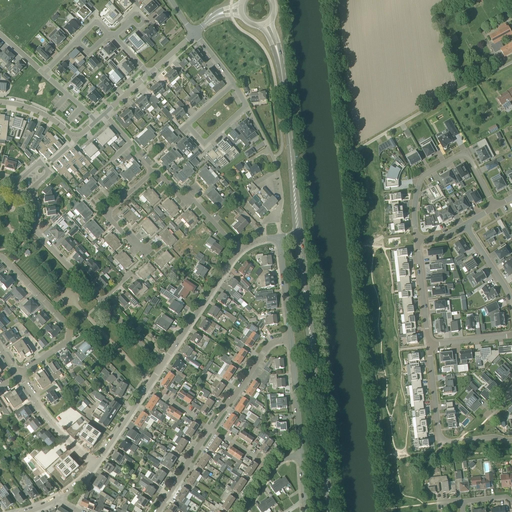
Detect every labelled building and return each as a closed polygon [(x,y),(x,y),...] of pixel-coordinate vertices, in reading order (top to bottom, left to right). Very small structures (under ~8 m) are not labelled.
[(91,9),(82,0),(80,0),(78,2),(82,5),(79,8),(81,9),(76,14),(83,21),(82,22),(83,22),(87,18),(86,18),(88,16),(91,13),(88,11),(89,11),(89,10),(88,11),(88,10),(90,8),(91,9)] [(123,0),(118,4),(125,11),(132,5),(127,0),(123,0)] [(151,0),(146,0),(142,3),(146,7),(144,9),(149,15),(157,8),(152,3),(153,2),(151,0)] [(116,19),(118,17),(117,17),(118,16),(117,15),(119,13),(122,16),(110,2),(105,6),(111,12),(108,15),(109,16),(108,17),(110,19),(108,21),(104,17),(109,23),(110,23),(111,24),(112,24),(113,24),(114,23),(117,20),(116,19)] [(156,23),(156,25),(157,25),(159,27),(161,25),(164,25),(164,22),(167,20),(162,15),(165,12),(161,9),(156,14),(159,17),(154,21),(156,23)] [(74,32),(75,31),(76,31),(79,28),(72,21),(74,19),(70,15),(66,18),(70,22),(63,29),(71,36),(74,33),(74,32)] [(148,29),(146,31),(143,33),(149,40),(156,33),(151,26),(148,29)] [(50,40),(57,47),(60,44),(62,42),(65,39),(63,37),(65,34),(58,27),(52,34),(54,36),(50,40)] [(500,31),(490,36),(494,43),(494,44),(496,43),(500,50),(501,50),(505,57),(511,52),(511,43),(504,48),(500,41),(511,34),(511,33),(508,27),(507,27),(500,31)] [(139,40),(134,34),(127,40),(132,46),(132,47),(133,46),(137,52),(147,43),(146,43),(141,38),(139,40)] [(458,41),(456,35),(449,37),(451,43),(458,41)] [(160,43),(164,46),(169,41),(166,38),(160,43)] [(50,56),(49,55),(49,56),(49,55),(53,51),(50,48),(52,47),(49,43),(48,43),(49,43),(47,45),(46,44),(41,48),(42,49),(38,54),(46,61),(50,57),(49,56),(50,56)] [(107,64),(111,61),(116,56),(113,52),(116,50),(113,47),(113,46),(111,44),(111,45),(110,44),(103,50),(106,53),(104,55),(106,57),(103,59),(107,64)] [(200,54),(196,49),(187,57),(191,61),(193,59),(200,54)] [(0,54),(0,61),(2,63),(10,53),(7,51),(7,52),(5,50),(1,55),(0,54)] [(74,62),(76,60),(79,63),(78,65),(80,68),(85,62),(82,60),(85,58),(79,53),(79,54),(75,50),(69,57),(75,63),(75,62),(74,62)] [(7,70),(12,65),(9,63),(14,58),(12,56),(13,55),(10,53),(2,63),(6,66),(5,67),(7,70)] [(196,63),(203,58),(200,54),(193,59),(196,63)] [(98,69),(103,65),(99,60),(97,62),(93,58),(87,63),(93,70),(96,67),(98,69)] [(203,58),(196,63),(200,68),(207,63),(203,58)] [(68,61),(68,62),(65,65),(63,63),(61,65),(60,65),(58,68),(56,71),(57,72),(56,72),(59,75),(60,74),(61,75),(63,73),(64,73),(68,68),(72,71),(75,68),(68,61)] [(109,67),(115,73),(110,78),(109,79),(110,80),(113,83),(114,82),(116,85),(122,79),(121,77),(123,75),(116,67),(111,61),(107,64),(108,64),(110,66),(109,67)] [(12,65),(7,70),(6,71),(9,73),(11,72),(15,75),(19,71),(20,72),(22,69),(21,68),(23,66),(22,65),(23,65),(20,62),(20,63),(19,62),(15,67),(12,64),(12,65)] [(116,67),(123,75),(126,72),(128,75),(131,72),(131,73),(134,70),(133,70),(134,69),(132,67),(130,64),(130,65),(127,62),(123,66),(120,63),(116,67)] [(200,77),(204,74),(208,78),(215,73),(211,68),(207,72),(204,69),(197,74),(200,77)] [(173,70),(168,74),(174,80),(178,76),(173,70)] [(208,78),(205,80),(209,84),(211,83),(211,82),(218,77),(215,73),(208,78)] [(70,79),(73,81),(71,84),(75,88),(78,90),(79,91),(82,88),(81,87),(83,85),(80,83),(76,79),(78,76),(75,74),(70,79)] [(168,74),(164,77),(170,84),(174,80),(168,74)] [(217,85),(221,82),(218,77),(211,82),(211,83),(214,87),(212,89),(215,94),(220,89),(217,85)] [(109,90),(110,89),(109,88),(112,85),(112,86),(113,86),(106,78),(101,83),(102,84),(99,87),(101,90),(102,91),(105,95),(110,91),(109,90)] [(7,90),(9,85),(0,83),(0,82),(0,92),(6,93),(6,90),(7,90)] [(153,87),(159,93),(159,94),(161,96),(165,92),(158,83),(153,87)] [(89,90),(92,93),(88,97),(92,102),(92,101),(95,104),(100,99),(98,96),(100,94),(93,87),(89,90)] [(159,93),(153,87),(149,91),(153,95),(150,98),(152,101),(156,105),(159,102),(157,100),(155,97),(159,94),(159,93)] [(511,104),(511,105),(509,101),(511,99),(511,98),(511,88),(507,92),(497,99),(502,106),(505,110),(505,109),(511,104)] [(194,94),(190,98),(196,105),(200,101),(196,97),(200,94),(195,89),(192,92),(194,94)] [(267,100),(266,92),(250,94),(250,100),(258,99),(259,101),(267,100)] [(143,96),(138,100),(144,107),(148,103),(143,96)] [(192,108),(196,105),(190,98),(186,102),(192,108)] [(138,100),(134,104),(138,108),(135,111),(141,118),(144,115),(140,110),(144,107),(138,100)] [(152,101),(149,104),(154,110),(157,107),(152,101)] [(176,104),(179,108),(175,111),(181,118),(185,114),(181,109),(184,106),(179,101),(176,104)] [(165,108),(161,111),(166,118),(170,114),(165,108)] [(124,114),(129,120),(133,116),(134,116),(132,114),(128,110),(124,114)] [(135,111),(132,114),(134,116),(133,116),(137,121),(141,118),(135,111)] [(181,118),(175,111),(171,115),(177,122),(181,118)] [(128,127),(125,124),(129,120),(123,114),(119,117),(124,122),(120,125),(125,130),(128,127)] [(8,122),(4,121),(5,116),(0,115),(0,126),(1,126),(0,136),(0,135),(0,140),(6,141),(7,136),(8,122)] [(15,118),(14,119),(10,118),(9,126),(19,129),(18,131),(16,138),(20,139),(27,122),(26,122),(20,120),(20,119),(15,118)] [(449,132),(443,135),(444,136),(438,140),(443,149),(444,149),(445,149),(446,150),(447,149),(447,148),(447,147),(447,146),(453,142),(450,138),(451,137),(449,134),(456,130),(450,120),(444,123),(449,132)] [(245,121),(239,126),(240,127),(243,131),(240,133),(245,139),(248,136),(251,141),(256,136),(253,132),(254,132),(250,126),(251,126),(248,122),(247,122),(246,123),(245,121)] [(26,130),(24,133),(25,133),(25,134),(27,135),(26,139),(22,149),(25,150),(33,135),(34,133),(33,132),(32,131),(35,125),(34,124),(34,123),(31,122),(31,123),(30,122),(29,124),(28,126),(27,128),(27,130),(26,130)] [(163,130),(162,131),(159,134),(165,140),(172,133),(168,128),(169,127),(167,124),(161,129),(163,130)] [(141,133),(143,135),(149,142),(155,137),(152,133),(154,132),(148,126),(141,133)] [(44,130),(43,129),(42,129),(42,128),(40,127),(39,127),(32,138),(36,140),(30,150),(34,151),(38,145),(41,141),(43,138),(40,137),(41,135),(44,130)] [(108,128),(104,132),(111,140),(115,136),(116,138),(119,136),(115,131),(112,133),(108,128)] [(236,134),(234,131),(233,131),(228,135),(229,137),(227,138),(233,144),(234,144),(233,144),(238,139),(245,146),(247,143),(249,145),(246,147),(247,148),(249,145),(245,139),(240,133),(239,131),(236,134)] [(61,146),(64,144),(59,139),(57,141),(53,137),(50,133),(49,134),(47,132),(45,135),(55,146),(58,150),(60,148),(61,147),(61,146)] [(107,144),(111,140),(104,132),(100,136),(107,144)] [(172,133),(165,140),(170,146),(174,142),(175,144),(181,139),(178,136),(176,138),(172,133)] [(54,153),(56,152),(55,151),(52,148),(55,146),(45,135),(44,137),(43,138),(46,141),(48,143),(45,146),(48,150),(52,155),(54,153)] [(149,142),(143,135),(138,139),(136,138),(134,140),(139,146),(140,144),(143,148),(149,142)] [(100,144),(98,146),(102,151),(104,149),(103,147),(107,144),(100,136),(96,140),(100,144)] [(191,153),(196,147),(189,139),(188,140),(185,138),(176,146),(181,152),(186,147),(191,153)] [(435,154),(432,149),(436,147),(431,138),(425,141),(426,143),(421,146),(423,149),(422,149),(427,158),(428,157),(429,158),(431,157),(431,156),(435,154)] [(223,157),(224,156),(223,156),(230,150),(233,154),(230,156),(234,159),(236,157),(239,154),(231,144),(227,140),(224,143),(222,141),(219,143),(218,145),(219,146),(220,148),(219,149),(218,148),(218,149),(217,149),(216,150),(223,157)] [(488,147),(488,146),(485,140),(477,144),(478,144),(479,148),(481,147),(482,149),(476,152),(476,153),(480,160),(481,163),(482,163),(490,159),(488,155),(485,149),(485,148),(488,147)] [(42,149),(39,152),(46,160),(48,158),(50,157),(49,157),(46,153),(48,150),(45,146),(43,143),(41,141),(38,145),(42,149)] [(388,141),(378,146),(379,152),(379,156),(381,154),(382,152),(384,151),(391,147),(390,145),(388,141)] [(98,146),(95,148),(91,144),(87,147),(94,155),(98,151),(99,153),(102,151),(98,146)] [(89,163),(91,160),(90,159),(94,155),(87,147),(83,151),(87,156),(85,158),(89,163)] [(252,148),(244,153),(247,158),(255,152),(252,148)] [(85,158),(82,155),(80,157),(76,153),(73,149),(71,150),(69,152),(74,157),(74,156),(81,165),(81,164),(83,162),(85,164),(88,167),(91,165),(89,163),(85,158)] [(166,155),(173,162),(178,158),(179,160),(182,157),(177,151),(175,153),(172,149),(166,155)] [(407,159),(411,167),(422,161),(416,150),(410,153),(412,156),(407,159)] [(190,163),(195,159),(200,154),(197,151),(188,160),(190,163)] [(216,159),(218,161),(223,167),(229,164),(223,157),(218,151),(215,154),(213,151),(211,152),(210,152),(206,155),(212,162),(216,159)] [(72,166),(75,163),(78,166),(81,169),(83,167),(81,164),(81,165),(74,156),(74,157),(71,159),(67,154),(66,155),(64,157),(68,162),(72,166)] [(162,165),(167,171),(169,168),(168,167),(173,162),(166,155),(160,160),(163,164),(162,165)] [(4,168),(8,169),(14,171),(15,168),(17,168),(21,165),(18,161),(18,162),(16,163),(12,162),(10,159),(7,159),(8,157),(3,156),(1,164),(5,166),(4,168)] [(61,159),(60,160),(58,162),(63,167),(67,171),(70,168),(74,173),(77,171),(72,166),(68,162),(66,164),(62,159),(61,159)] [(195,159),(190,163),(194,167),(199,163),(197,161),(195,159)] [(133,165),(128,169),(135,177),(141,171),(138,168),(139,166),(134,161),(131,163),(133,165)] [(498,166),(495,161),(485,166),(488,171),(498,166)] [(194,172),(191,169),(193,168),(188,162),(185,165),(186,166),(182,170),(188,178),(194,172)] [(388,180),(386,180),(386,184),(386,188),(389,188),(398,187),(397,177),(399,178),(401,174),(403,170),(405,167),(401,163),(399,165),(396,162),(394,165),(392,168),(391,168),(390,171),(389,174),(388,178),(388,180)] [(63,167),(61,169),(56,164),(54,165),(52,167),(61,176),(64,174),(70,180),(73,178),(67,171),(63,167)] [(247,171),(251,177),(260,172),(256,165),(251,169),(248,164),(244,166),(247,171)] [(201,172),(198,175),(203,181),(211,174),(207,169),(208,168),(206,165),(200,170),(201,172)] [(459,174),(455,176),(459,183),(465,180),(464,178),(468,175),(463,165),(461,166),(460,165),(457,167),(458,168),(456,169),(459,174)] [(107,177),(113,185),(119,179),(116,176),(118,174),(113,169),(110,171),(111,173),(107,177)] [(129,182),(135,177),(128,169),(123,173),(122,172),(119,174),(124,180),(126,179),(129,182)] [(178,181),(179,180),(182,183),(188,178),(182,170),(177,175),(175,173),(173,176),(178,181)] [(456,185),(459,183),(456,178),(453,179),(449,173),(448,174),(447,173),(444,175),(450,186),(455,183),(456,185)] [(211,174),(203,181),(209,187),(212,184),(214,185),(213,186),(218,182),(219,180),(216,177),(215,178),(211,174)] [(450,186),(444,175),(441,176),(442,177),(440,178),(443,185),(440,187),(440,188),(442,190),(450,186)] [(506,187),(500,175),(494,178),(496,182),(493,183),(498,191),(506,187)] [(98,187),(94,184),(96,182),(91,177),(88,179),(90,181),(85,185),(92,193),(98,187)] [(103,188),(104,187),(107,190),(113,185),(107,177),(102,181),(100,180),(98,182),(103,188)] [(86,198),(92,193),(85,185),(80,190),(79,188),(76,191),(81,196),(82,195),(86,198)] [(429,196),(431,194),(434,199),(430,202),(433,205),(439,202),(445,198),(439,188),(438,185),(434,187),(432,188),(432,187),(426,190),(428,193),(429,196)] [(213,186),(208,191),(209,193),(206,196),(211,202),(219,195),(214,190),(216,189),(213,186)] [(51,191),(52,190),(49,187),(42,192),(45,196),(44,196),(44,198),(45,203),(48,202),(48,205),(54,205),(60,199),(58,197),(55,200),(54,200),(54,197),(53,197),(53,192),(51,191)] [(153,190),(152,191),(149,188),(142,195),(147,201),(155,193),(153,190)] [(264,188),(258,192),(260,194),(259,194),(262,197),(261,198),(262,199),(261,200),(265,203),(262,206),(267,212),(276,203),(276,202),(276,201),(272,197),(264,188)] [(472,194),(470,190),(465,194),(469,200),(470,202),(473,201),(476,204),(478,203),(479,203),(481,202),(481,201),(479,196),(476,192),(472,194)] [(155,193),(147,201),(152,207),(160,200),(157,197),(158,196),(155,193)] [(219,195),(211,202),(217,208),(220,205),(222,206),(227,201),(225,198),(223,200),(219,195)] [(401,195),(390,196),(392,205),(399,204),(398,201),(402,201),(401,195)] [(254,196),(252,199),(259,206),(261,204),(259,201),(254,196)] [(468,201),(465,196),(457,201),(458,203),(459,202),(464,212),(467,210),(466,209),(468,208),(465,202),(468,201)] [(171,202),(168,199),(161,206),(166,212),(175,204),(172,201),(171,202)] [(256,212),(255,213),(260,218),(267,212),(262,206),(260,207),(259,206),(252,199),(248,202),(256,212)] [(71,208),(74,211),(75,210),(80,215),(88,208),(82,202),(78,205),(77,203),(71,208)] [(464,212),(459,202),(458,203),(454,205),(452,202),(449,203),(452,209),(455,208),(459,214),(460,213),(461,214),(464,212)] [(446,205),(448,208),(444,211),(443,211),(449,220),(452,219),(451,218),(453,217),(450,211),(452,209),(449,203),(446,205)] [(177,207),(175,204),(166,212),(172,218),(179,211),(176,208),(177,207)] [(392,205),(393,214),(403,213),(402,207),(399,208),(399,204),(392,205)] [(238,205),(234,209),(240,215),(244,211),(238,205)] [(435,227),(434,226),(434,222),(438,221),(437,219),(435,212),(432,205),(426,206),(428,212),(429,212),(430,216),(431,218),(425,219),(425,222),(426,227),(432,226),(432,227),(435,227)] [(122,218),(125,221),(133,213),(128,207),(121,214),(123,217),(122,218)] [(160,217),(163,214),(157,207),(154,210),(160,217)] [(55,211),(55,208),(46,209),(47,213),(47,216),(51,216),(51,219),(50,220),(53,223),(60,216),(55,211)] [(80,215),(84,219),(82,221),(85,223),(91,218),(89,217),(93,214),(88,208),(80,215)] [(449,220),(443,211),(444,211),(443,209),(438,212),(437,211),(435,212),(437,219),(440,217),(444,222),(445,221),(446,222),(449,220)] [(191,212),(190,213),(188,210),(180,217),(186,223),(194,215),(191,212)] [(128,224),(129,223),(131,226),(139,219),(133,213),(125,221),(128,224)] [(401,223),(400,220),(404,219),(403,213),(393,214),(394,224),(401,223)] [(196,218),(194,215),(186,223),(191,229),(198,222),(196,219),(196,218)] [(236,220),(238,223),(233,228),(238,234),(243,230),(242,229),(248,224),(240,216),(236,220)] [(57,225),(50,231),(57,239),(64,233),(67,230),(60,224),(64,220),(61,217),(56,222),(58,224),(57,225)] [(143,228),(142,229),(144,232),(153,224),(147,218),(140,225),(143,228)] [(82,227),(85,230),(87,229),(91,233),(98,226),(93,220),(89,224),(88,222),(82,227)] [(394,224),(395,233),(402,232),(405,232),(404,226),(401,226),(401,223),(394,224)] [(147,234),(148,234),(151,237),(158,230),(153,224),(144,232),(147,234)] [(104,233),(98,226),(91,233),(96,239),(104,233)] [(195,228),(184,239),(188,243),(196,237),(200,241),(203,238),(201,237),(207,232),(203,227),(198,231),(195,228)] [(71,237),(77,231),(74,228),(68,234),(71,237)] [(489,231),(489,232),(487,233),(487,232),(486,233),(487,233),(483,235),(486,239),(487,239),(490,244),(494,241),(495,242),(495,241),(493,238),(497,236),(495,234),(500,231),(498,228),(493,230),(493,229),(489,232),(489,231)] [(164,243),(172,235),(166,229),(159,236),(162,239),(161,240),(164,243)] [(114,235),(113,236),(112,235),(110,233),(103,240),(105,242),(103,244),(106,248),(108,246),(117,238),(114,235)] [(172,235),(164,243),(166,245),(167,245),(170,248),(177,241),(172,235)] [(72,243),(68,238),(61,244),(64,247),(63,247),(65,249),(66,249),(69,252),(76,245),(73,242),(72,243)] [(119,241),(117,238),(108,246),(114,252),(121,245),(118,242),(119,241)] [(212,247),(210,250),(218,255),(222,249),(214,244),(216,242),(210,238),(206,243),(212,247)] [(457,252),(460,257),(469,251),(462,240),(455,244),(457,247),(459,251),(457,252)] [(505,248),(507,247),(505,244),(498,248),(500,251),(496,254),(498,256),(497,257),(500,261),(504,259),(503,258),(509,255),(505,248)] [(86,252),(80,246),(75,251),(77,254),(74,257),(76,260),(76,261),(80,265),(87,259),(83,255),(86,252)] [(437,261),(436,256),(443,255),(442,249),(441,248),(438,249),(434,250),(428,251),(428,256),(428,257),(430,256),(431,261),(435,261),(437,261)] [(405,260),(404,257),(408,257),(407,250),(397,251),(398,261),(407,260),(405,260)] [(163,254),(162,253),(159,256),(167,264),(173,258),(166,251),(163,254)] [(125,254),(124,255),(122,252),(114,258),(119,264),(128,257),(125,254)] [(259,267),(263,272),(267,271),(271,271),(270,266),(271,266),(270,257),(263,258),(263,254),(256,255),(257,261),(262,261),(262,266),(259,267)] [(156,258),(157,259),(154,262),(161,269),(167,264),(159,256),(156,258)] [(472,256),(471,256),(465,260),(462,262),(468,272),(475,268),(475,269),(477,267),(477,266),(478,265),(475,260),(475,261),(474,261),(473,259),(472,260),(470,257),(472,256)] [(130,260),(128,257),(119,264),(125,270),(132,263),(130,260)] [(511,267),(511,258),(511,257),(507,260),(509,263),(503,266),(504,268),(503,268),(505,272),(511,267)] [(93,263),(90,259),(84,265),(87,269),(85,270),(91,276),(94,273),(95,274),(99,270),(93,263)] [(443,272),(442,265),(454,264),(452,259),(437,261),(435,261),(435,264),(429,265),(430,271),(437,270),(437,273),(446,272),(443,272)] [(399,271),(409,270),(409,264),(408,264),(407,260),(398,261),(399,271)] [(246,272),(248,269),(251,271),(254,268),(251,266),(246,262),(241,268),(238,272),(244,276),(247,272),(246,272)] [(145,265),(142,267),(149,276),(155,270),(149,263),(145,266),(145,265)] [(197,279),(199,276),(202,278),(207,271),(199,265),(198,265),(196,268),(198,270),(193,277),(197,279)] [(142,267),(139,270),(140,271),(137,274),(143,281),(149,276),(142,267)] [(409,281),(409,277),(410,276),(409,270),(399,271),(400,282),(409,281)] [(265,288),(269,287),(274,287),(273,276),(268,276),(267,271),(263,272),(258,278),(260,280),(261,288),(265,288)] [(472,278),(476,284),(482,281),(483,280),(483,281),(487,279),(486,278),(482,271),(475,276),(473,273),(467,277),(469,280),(472,278)] [(0,284),(2,286),(3,285),(7,289),(9,287),(10,288),(13,286),(12,285),(14,282),(8,276),(6,278),(1,273),(0,274),(0,281),(1,282),(0,283),(0,284)] [(101,286),(104,289),(109,285),(110,283),(107,280),(103,276),(97,281),(97,282),(96,282),(100,287),(101,286)] [(227,284),(228,284),(227,285),(227,286),(229,287),(234,291),(230,295),(230,296),(234,299),(237,302),(241,297),(236,292),(238,288),(239,288),(241,289),(242,288),(243,286),(240,283),(239,284),(237,283),(238,283),(232,279),(230,282),(229,281),(227,284)] [(243,279),(240,282),(240,283),(243,286),(247,290),(247,289),(250,286),(243,279)] [(138,292),(140,294),(142,294),(148,289),(140,281),(138,284),(136,282),(133,284),(131,286),(131,285),(131,286),(128,289),(134,295),(138,292)] [(196,288),(188,282),(185,281),(183,285),(181,284),(176,290),(169,286),(166,291),(178,300),(180,301),(182,299),(184,300),(190,291),(192,293),(196,288)] [(401,293),(412,291),(411,285),(410,285),(409,281),(400,282),(401,293)] [(446,296),(445,291),(453,289),(453,284),(438,286),(438,289),(436,289),(436,290),(432,290),(432,291),(431,292),(432,295),(433,295),(433,296),(440,296),(440,297),(446,296)] [(493,288),(490,290),(487,285),(481,289),(484,294),(483,294),(488,301),(497,295),(493,288)] [(13,294),(17,298),(20,301),(26,295),(23,292),(24,292),(22,290),(21,290),(19,287),(17,289),(12,294),(13,294)] [(166,291),(163,295),(169,300),(167,303),(171,305),(169,309),(177,315),(182,307),(176,303),(178,300),(166,291)] [(270,304),(271,309),(277,308),(275,295),(267,296),(266,291),(259,292),(254,297),(255,299),(256,299),(256,301),(266,299),(267,305),(270,304)] [(412,302),(411,298),(412,297),(412,291),(401,293),(403,303),(412,302)] [(10,298),(12,295),(9,292),(2,299),(5,303),(10,298)] [(138,303),(128,293),(125,297),(123,295),(123,294),(117,299),(121,303),(120,304),(123,307),(123,308),(129,302),(131,304),(134,307),(138,303)] [(227,298),(228,298),(221,294),(217,301),(226,307),(231,301),(227,298)] [(27,312),(30,315),(38,307),(31,300),(28,302),(26,299),(18,307),(25,314),(27,312)] [(237,302),(234,299),(232,302),(238,306),(237,307),(239,309),(242,306),(241,305),(237,302)] [(414,306),(412,306),(412,302),(403,303),(404,314),(414,312),(414,306)] [(445,306),(445,302),(438,302),(434,302),(434,306),(435,306),(436,310),(440,309),(440,313),(440,314),(451,313),(450,305),(445,306)] [(495,311),(496,313),(496,314),(495,315),(496,322),(496,323),(495,323),(495,327),(496,327),(500,327),(501,327),(505,326),(505,322),(504,318),(504,313),(500,314),(500,312),(498,309),(500,309),(498,305),(497,302),(485,307),(487,311),(488,314),(490,313),(495,311)] [(208,314),(214,318),(217,320),(220,316),(220,317),(222,313),(219,311),(213,307),(208,314)] [(36,313),(32,317),(35,321),(36,320),(42,326),(49,320),(46,317),(46,316),(45,315),(42,312),(39,315),(36,313)] [(404,314),(405,324),(415,323),(415,317),(413,317),(413,313),(414,313),(414,312),(404,314)] [(229,320),(234,324),(237,319),(227,313),(225,316),(230,319),(229,320)] [(459,332),(458,328),(458,326),(461,325),(462,328),(461,320),(452,321),(451,313),(446,313),(447,320),(448,327),(451,326),(452,333),(458,332),(459,332)] [(156,325),(164,330),(166,332),(172,322),(163,315),(156,325)] [(260,332),(260,331),(264,326),(269,325),(277,325),(276,323),(277,323),(277,321),(276,321),(275,316),(268,317),(265,318),(265,320),(260,320),(258,323),(256,321),(254,325),(253,327),(258,330),(260,332)] [(475,329),(474,324),(479,323),(478,317),(474,317),(467,318),(467,322),(466,322),(466,327),(468,327),(468,331),(475,330),(475,329)] [(220,328),(216,325),(212,322),(210,325),(205,322),(205,321),(204,320),(199,328),(205,332),(208,335),(211,330),(212,330),(214,328),(215,328),(219,331),(220,328)] [(445,333),(444,330),(444,327),(448,326),(447,320),(443,321),(443,320),(436,321),(437,326),(436,326),(436,330),(437,330),(438,334),(445,333)] [(416,329),(415,323),(405,324),(406,335),(415,334),(415,329),(416,329)] [(49,324),(44,328),(48,332),(48,333),(53,338),(58,334),(57,334),(60,331),(55,326),(53,328),(49,324)] [(245,337),(254,342),(258,336),(255,335),(258,330),(253,327),(250,325),(249,324),(246,329),(249,331),(245,337)] [(14,335),(11,330),(3,336),(8,342),(10,340),(13,344),(20,339),(16,334),(14,335)] [(190,341),(196,345),(200,348),(203,345),(205,341),(208,343),(210,340),(203,335),(201,338),(195,334),(190,341)] [(418,343),(417,337),(413,337),(413,334),(415,334),(406,335),(407,344),(418,343)] [(241,346),(243,344),(250,348),(254,342),(245,337),(243,335),(240,341),(236,338),(234,341),(238,343),(237,344),(241,346)] [(42,338),(37,343),(42,349),(48,344),(42,338)] [(22,341),(17,344),(13,347),(15,349),(14,350),(14,351),(16,353),(17,353),(19,355),(21,359),(24,357),(25,359),(27,357),(28,358),(29,358),(31,357),(31,356),(31,355),(33,354),(28,346),(25,347),(22,341)] [(85,342),(84,343),(83,342),(74,348),(78,352),(74,354),(80,362),(86,357),(84,355),(91,348),(88,345),(85,342)] [(238,356),(243,359),(247,353),(240,348),(241,346),(237,344),(236,346),(238,348),(236,350),(240,352),(238,356)] [(511,351),(511,345),(502,347),(503,353),(511,351)] [(191,360),(188,364),(197,370),(200,365),(193,360),(195,357),(197,354),(192,351),(186,347),(182,354),(191,360)] [(498,351),(495,351),(491,351),(490,348),(482,349),(482,350),(480,351),(480,352),(475,353),(476,362),(481,361),(482,361),(486,360),(487,360),(491,363),(499,355),(498,351)] [(461,361),(461,360),(462,364),(467,364),(466,360),(472,359),(471,351),(460,352),(461,361)] [(81,363),(74,354),(73,353),(70,355),(68,352),(65,354),(65,353),(63,355),(60,357),(66,365),(70,362),(71,364),(85,367),(81,363)] [(440,354),(441,362),(445,362),(450,361),(451,365),(457,364),(456,355),(452,356),(452,353),(440,354)] [(232,361),(234,362),(239,365),(243,359),(238,356),(235,354),(233,357),(230,355),(229,358),(224,355),(222,358),(227,360),(230,363),(232,361)] [(410,365),(419,364),(417,364),(416,361),(420,361),(419,354),(409,356),(410,365)] [(227,360),(222,358),(220,360),(227,364),(223,370),(232,376),(236,370),(231,367),(233,364),(230,363),(227,360)] [(266,365),(272,364),(275,364),(275,370),(283,369),(283,359),(275,360),(275,358),(270,358),(266,365)] [(180,362),(177,360),(172,368),(173,369),(175,370),(177,371),(175,374),(182,379),(184,380),(186,377),(181,374),(184,370),(181,368),(183,364),(184,364),(180,362)] [(52,377),(54,381),(60,377),(59,376),(62,375),(59,370),(61,369),(56,362),(52,365),(52,364),(48,366),(53,373),(50,375),(52,377)] [(410,365),(411,376),(421,374),(421,368),(419,368),(419,364),(410,365)] [(500,371),(497,375),(496,376),(502,382),(507,377),(506,376),(510,371),(504,365),(501,367),(499,370),(500,371)] [(42,390),(46,387),(51,384),(47,379),(49,377),(43,369),(41,371),(41,370),(40,370),(37,371),(37,372),(38,373),(36,375),(37,377),(34,378),(37,382),(38,384),(38,385),(38,386),(39,388),(40,388),(41,388),(42,390)] [(232,376),(223,370),(219,375),(215,372),(213,375),(215,377),(221,381),(223,379),(228,382),(232,376)] [(170,383),(172,384),(173,384),(175,381),(178,384),(180,381),(180,382),(182,379),(175,374),(173,376),(169,373),(164,379),(170,383)] [(490,395),(492,393),(493,392),(497,387),(498,388),(498,387),(493,382),(484,373),(483,374),(484,374),(481,377),(489,386),(490,386),(485,391),(490,395)] [(108,378),(112,382),(116,379),(112,375),(110,376),(108,374),(106,376),(108,378)] [(422,380),(421,374),(411,376),(412,386),(421,385),(421,381),(422,380)] [(449,375),(450,377),(445,378),(446,382),(446,388),(443,388),(444,393),(444,394),(452,393),(452,388),(454,388),(454,387),(453,381),(455,381),(454,374),(449,375)] [(74,379),(79,384),(83,380),(79,375),(74,379)] [(276,375),(269,375),(268,375),(267,377),(266,379),(264,382),(262,385),(264,386),(270,378),(270,384),(277,384),(277,388),(285,388),(284,380),(277,380),(276,375)] [(221,381),(215,377),(213,380),(215,381),(211,386),(215,389),(221,392),(225,386),(220,383),(221,381)] [(170,383),(164,379),(162,382),(162,383),(160,385),(165,388),(168,390),(170,387),(172,384),(170,383)] [(117,385),(116,388),(124,392),(127,386),(121,383),(118,380),(115,383),(117,385)] [(255,391),(257,387),(259,385),(253,382),(249,388),(255,391)] [(56,390),(55,388),(58,386),(56,384),(54,386),(46,391),(48,395),(46,397),(51,405),(53,403),(54,405),(57,403),(56,401),(58,400),(55,395),(56,394),(56,393),(55,391),(56,390)] [(478,394),(471,388),(473,386),(471,384),(469,386),(478,394)] [(413,397),(424,395),(423,389),(422,389),(421,385),(412,386),(413,397)] [(114,396),(120,399),(124,392),(116,388),(113,387),(111,390),(112,390),(110,394),(114,395),(114,396)] [(189,391),(183,387),(177,396),(183,400),(189,391)] [(256,392),(255,391),(249,388),(245,394),(250,397),(249,399),(258,405),(262,408),(263,407),(264,406),(256,401),(257,400),(255,400),(253,398),(256,392)] [(221,392),(215,389),(211,395),(217,398),(221,392)] [(195,395),(189,391),(183,400),(189,404),(195,395)] [(479,402),(474,398),(476,396),(472,391),(469,394),(472,396),(468,401),(465,404),(473,412),(481,404),(479,402)] [(9,404),(13,409),(22,404),(20,401),(21,401),(21,400),(20,398),(19,397),(18,398),(16,396),(17,395),(14,392),(12,394),(10,392),(8,393),(7,392),(4,394),(4,395),(4,396),(2,397),(8,405),(9,404)] [(100,401),(102,397),(101,396),(102,396),(97,392),(94,396),(95,399),(100,401)] [(276,394),(269,395),(270,405),(276,404),(277,409),(280,409),(280,407),(286,407),(286,399),(276,399),(276,394)] [(423,402),(424,401),(424,395),(413,397),(414,407),(424,406),(423,402)] [(162,406),(164,403),(160,401),(158,400),(159,400),(153,396),(149,402),(154,406),(157,403),(159,404),(162,406)] [(102,397),(100,401),(101,402),(116,412),(118,410),(119,409),(120,407),(120,406),(113,401),(111,404),(106,400),(104,399),(105,398),(104,397),(104,398),(102,397)] [(242,398),(238,404),(244,408),(246,410),(249,405),(250,404),(257,408),(258,405),(249,399),(247,401),(242,398)] [(208,400),(204,406),(209,409),(213,403),(208,400)] [(102,411),(105,413),(105,412),(113,417),(114,417),(115,415),(116,412),(101,402),(99,405),(104,408),(102,411)] [(153,413),(151,415),(158,420),(162,415),(155,410),(157,407),(156,407),(154,406),(149,402),(145,408),(153,413)] [(205,415),(209,409),(204,406),(201,404),(200,405),(196,402),(195,404),(197,405),(195,408),(200,412),(205,415)] [(456,415),(456,414),(455,414),(455,412),(454,409),(453,409),(453,402),(446,403),(447,413),(446,413),(447,413),(447,415),(447,416),(449,429),(452,428),(453,428),(453,423),(456,423),(456,420),(456,418),(455,418),(455,415),(456,415)] [(162,415),(158,420),(160,422),(160,421),(161,422),(165,417),(164,416),(165,416),(171,419),(176,411),(170,407),(164,403),(162,406),(163,407),(165,408),(166,409),(164,412),(162,415)] [(240,414),(244,408),(238,404),(234,410),(240,414)] [(22,416),(24,420),(32,414),(30,411),(31,411),(29,407),(25,409),(23,406),(14,413),(18,419),(22,416)] [(425,410),(424,410),(424,406),(414,407),(416,418),(426,416),(425,410)] [(96,410),(94,413),(109,423),(111,420),(111,421),(113,418),(112,418),(113,417),(105,412),(105,413),(104,415),(96,410)] [(179,423),(181,421),(179,419),(182,415),(176,411),(171,419),(175,422),(175,423),(171,429),(174,431),(176,428),(178,425),(179,423)] [(109,423),(94,413),(92,416),(100,421),(98,423),(106,428),(107,427),(108,425),(109,423)] [(160,422),(158,420),(151,415),(149,418),(142,413),(138,419),(146,424),(149,419),(150,420),(150,419),(153,421),(159,424),(160,422)] [(231,415),(227,421),(233,424),(235,426),(236,426),(239,421),(242,423),(244,420),(240,417),(238,420),(231,415)] [(280,429),(280,433),(280,436),(289,435),(288,430),(286,431),(286,423),(278,424),(278,416),(270,417),(271,423),(275,423),(276,430),(280,429)] [(417,428),(427,427),(427,421),(425,421),(425,417),(426,417),(426,416),(416,418),(417,428)] [(33,417),(24,425),(26,428),(29,425),(34,432),(41,426),(40,425),(41,425),(39,422),(38,423),(36,420),(35,420),(33,417)] [(504,421),(502,418),(496,424),(502,430),(506,428),(504,421)] [(150,435),(146,432),(148,430),(150,427),(146,424),(138,419),(134,425),(140,429),(139,431),(144,435),(151,440),(152,438),(149,436),(150,435)] [(193,423),(187,419),(185,422),(189,424),(186,427),(189,429),(194,432),(198,426),(193,422),(193,423)] [(228,430),(233,433),(236,430),(233,428),(232,429),(231,427),(233,424),(227,421),(223,427),(228,430)] [(83,431),(78,437),(86,443),(92,448),(97,442),(96,442),(101,436),(88,425),(83,431)] [(427,433),(428,433),(427,427),(417,428),(418,439),(427,438),(427,433)] [(190,438),(194,432),(189,429),(185,435),(190,438)] [(141,440),(144,435),(139,431),(137,434),(131,430),(126,437),(133,441),(135,437),(141,440)] [(42,431),(37,436),(40,439),(41,438),(49,447),(56,441),(47,432),(45,434),(42,431)] [(247,435),(241,431),(238,437),(244,441),(247,435)] [(261,432),(258,437),(261,438),(264,440),(261,444),(263,445),(269,448),(273,442),(267,439),(268,437),(263,433),(261,432)] [(174,443),(177,445),(183,449),(187,443),(180,438),(182,436),(178,433),(176,436),(178,437),(174,443)] [(247,435),(244,441),(250,445),(253,440),(247,435)] [(216,438),(212,444),(217,447),(221,441),(216,438)] [(429,441),(425,441),(425,438),(427,438),(418,439),(419,448),(430,447),(429,441)] [(119,448),(126,453),(128,455),(131,451),(134,453),(137,448),(133,444),(131,447),(123,442),(119,448)] [(179,455),(183,449),(177,445),(176,448),(170,444),(168,447),(179,455)] [(214,453),(217,447),(212,444),(208,449),(214,453)] [(259,451),(265,454),(269,448),(263,445),(259,451)] [(225,456),(230,459),(231,459),(237,452),(231,448),(227,453),(224,452),(221,457),(223,459),(225,456)] [(38,453),(35,450),(29,455),(32,458),(38,453)] [(237,452),(231,459),(237,464),(243,456),(237,452)] [(111,459),(117,463),(120,465),(124,458),(116,453),(111,459)] [(167,453),(165,456),(163,458),(172,465),(176,459),(167,453)] [(212,459),(210,458),(205,454),(201,460),(206,464),(208,461),(209,462),(212,459)] [(145,458),(153,463),(158,466),(159,464),(169,470),(172,465),(163,458),(162,461),(161,461),(160,463),(147,455),(145,458)] [(68,458),(55,470),(61,475),(60,476),(66,481),(73,474),(79,468),(74,463),(73,463),(68,458)] [(206,464),(201,460),(197,466),(202,470),(206,464)] [(248,468),(253,471),(257,465),(252,462),(248,468)] [(103,470),(109,474),(111,471),(117,475),(121,469),(115,465),(113,468),(107,464),(103,470)] [(46,473),(40,467),(37,469),(43,476),(46,473)] [(242,473),(244,474),(249,477),(253,471),(248,468),(246,470),(243,468),(241,471),(239,469),(237,472),(241,475),(242,473)] [(237,476),(233,482),(235,483),(242,488),(246,482),(241,478),(239,477),(241,475),(237,472),(236,471),(233,469),(231,472),(237,476)] [(166,475),(159,470),(155,476),(162,480),(166,475)] [(190,477),(195,480),(199,475),(194,471),(190,477)] [(462,483),(461,472),(461,471),(454,472),(455,485),(456,491),(460,490),(460,493),(469,491),(468,482),(462,483)] [(158,486),(162,480),(155,476),(152,473),(148,479),(145,476),(142,475),(142,474),(142,475),(140,477),(142,479),(148,482),(149,480),(151,481),(153,483),(154,483),(158,486)] [(486,480),(481,481),(480,477),(471,478),(472,486),(477,485),(477,491),(483,490),(483,489),(490,488),(489,482),(493,481),(492,474),(485,475),(486,480)] [(511,474),(501,476),(501,479),(502,488),(511,487),(511,486),(511,474)] [(103,485),(106,479),(99,475),(96,481),(103,485)] [(34,490),(28,480),(25,476),(22,478),(25,482),(24,482),(27,486),(24,488),(32,500),(33,499),(34,499),(35,498),(38,496),(34,490)] [(441,477),(442,482),(443,492),(446,492),(446,494),(456,493),(456,491),(455,485),(449,486),(448,480),(447,479),(447,477),(446,476),(441,477)] [(44,485),(41,488),(46,495),(50,492),(50,491),(52,489),(52,488),(53,487),(50,483),(49,484),(43,477),(40,479),(44,485)] [(186,483),(191,486),(195,480),(190,477),(186,483)] [(276,481),(282,489),(289,484),(284,477),(281,480),(280,478),(276,481)] [(428,487),(428,489),(429,495),(437,494),(437,492),(440,492),(439,483),(442,482),(441,477),(429,478),(430,487),(428,487)] [(110,478),(108,481),(109,481),(114,485),(116,486),(118,483),(116,482),(110,478)] [(150,484),(148,482),(142,479),(140,482),(139,484),(143,487),(146,489),(144,493),(151,497),(155,491),(149,486),(150,484)] [(92,486),(99,490),(103,485),(96,481),(92,486)] [(282,489),(276,481),(273,483),(274,484),(270,487),(275,494),(282,489)] [(233,482),(230,487),(227,485),(224,489),(225,490),(226,489),(229,492),(233,494),(235,492),(238,494),(242,488),(235,483),(233,482)] [(6,492),(4,488),(3,487),(0,489),(0,496),(3,500),(2,500),(2,501),(0,502),(0,504),(4,510),(7,508),(8,507),(9,508),(11,506),(10,506),(13,504),(8,497),(9,496),(9,497),(10,497),(6,492)] [(80,506),(86,508),(89,503),(87,502),(86,501),(90,492),(93,494),(94,491),(88,487),(82,500),(80,506)] [(17,501),(18,500),(20,504),(23,502),(23,503),(25,502),(25,501),(26,500),(21,493),(18,488),(13,491),(16,496),(14,497),(17,501)] [(183,488),(179,494),(184,497),(188,491),(183,488)] [(227,495),(229,492),(226,489),(225,490),(224,492),(226,494),(222,500),(225,502),(231,505),(235,499),(227,495)] [(190,494),(195,496),(194,497),(198,499),(201,496),(197,493),(192,491),(190,494)] [(181,503),(183,504),(184,504),(187,499),(184,497),(179,494),(175,499),(180,503),(181,503)] [(135,506),(135,507),(139,509),(141,506),(144,508),(148,502),(141,497),(138,495),(137,496),(136,498),(139,500),(137,503),(136,502),(134,506),(135,506)] [(263,501),(269,509),(276,504),(271,497),(267,499),(266,498),(263,501)] [(93,511),(95,506),(93,505),(95,501),(90,499),(89,503),(86,508),(93,511)] [(257,507),(260,511),(264,511),(269,509),(263,501),(260,503),(261,504),(257,507)] [(225,502),(221,508),(227,511),(231,505),(225,502)]
